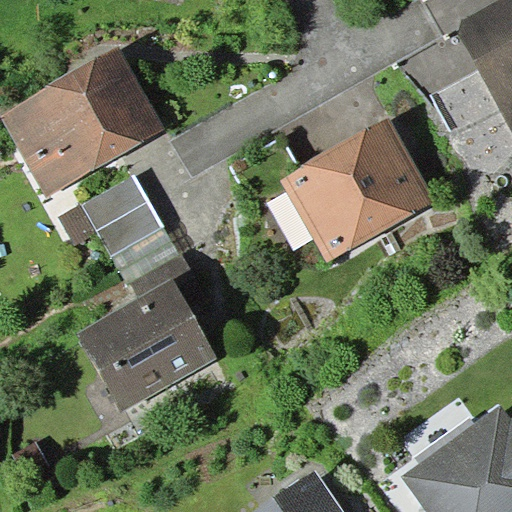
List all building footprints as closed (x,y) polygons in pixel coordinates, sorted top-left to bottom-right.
[(511,5),(461,32),(511,129),(511,5)] [(130,54),(7,118),(49,199),(172,136),(130,54)] [(395,125),(286,184),(332,267),(441,208),(395,125)] [(137,180),(84,207),(116,270),(170,243),(137,180)] [(181,286),(85,339),(127,414),(222,360),(181,286)] [(511,511),(511,413),(510,411),(403,485),(421,511),(511,511)] [(343,511),(325,481),(273,511),(343,511)]
